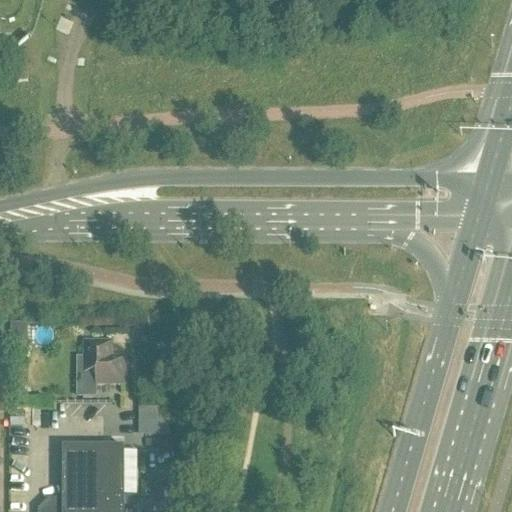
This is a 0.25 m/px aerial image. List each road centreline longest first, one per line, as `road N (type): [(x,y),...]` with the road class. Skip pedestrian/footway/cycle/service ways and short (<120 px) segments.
road 1 (tertiary): [(486,181),(149,182),(0,210)]
road 2 (tertiary): [(0,232),(355,224)]
road 3 (primary): [(452,511),(511,292)]
road 4 (primary): [(451,303),(394,511)]
road 5 (tertiary): [(355,224),(407,241),(427,257),(451,303)]
